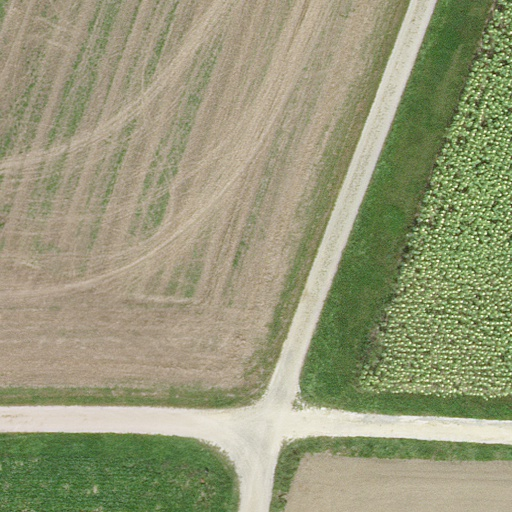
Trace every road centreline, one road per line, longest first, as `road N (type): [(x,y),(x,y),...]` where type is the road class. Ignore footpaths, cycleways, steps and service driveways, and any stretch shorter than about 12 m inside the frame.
road 1 (track): [(256,511),(272,411),(426,0)]
road 2 (track): [(0,416),(272,411),(511,425)]
